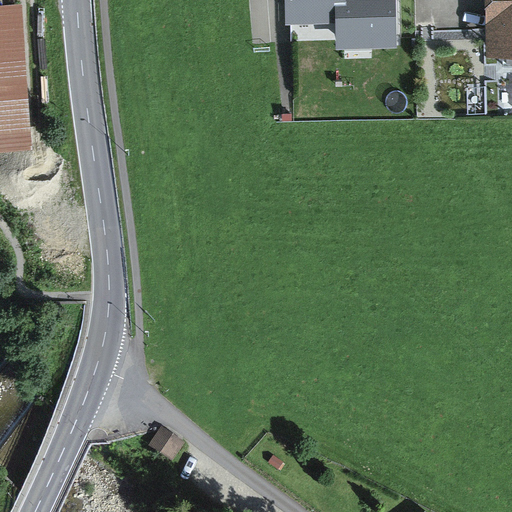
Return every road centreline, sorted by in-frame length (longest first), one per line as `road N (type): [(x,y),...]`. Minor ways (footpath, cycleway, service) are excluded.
road 1 (secondary): [(76,0),(109,276),(96,372)]
road 2 (unclassified): [(96,372),(299,511)]
road 3 (secondary): [(96,372),(36,511)]
